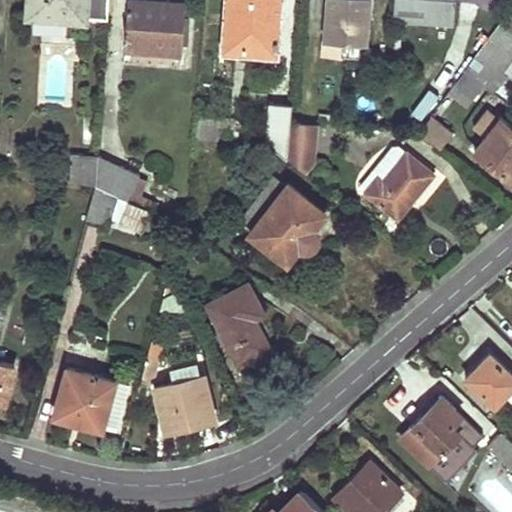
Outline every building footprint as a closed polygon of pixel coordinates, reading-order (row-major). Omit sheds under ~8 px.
[(106,0),(27,0),(27,14),(85,19),(85,15),(106,16),(106,0)] [(126,0),(123,47),(180,51),(184,0),(178,0),(126,0)] [(224,0),(221,49),(277,52),(280,0),(224,0)] [(358,43),(365,43),(368,0),(325,0),(321,55),(357,58),(358,43)] [(395,0),(394,17),(451,22),(453,0),(395,0)] [(511,2),(498,23),(511,32),(511,30),(511,2)] [(466,71),(482,83),(492,91),(506,73),(501,69),(511,55),(511,33),(511,32),(498,23),(463,69),(466,71)] [(478,89),(482,83),(466,71),(457,83),(474,96),(478,89)] [(420,115),(435,94),(427,88),(411,109),(420,115)] [(288,146),(290,119),(291,102),(269,100),(265,141),(287,159),(288,146)] [(215,136),(215,125),(216,115),(197,113),(196,135),(215,136)] [(215,125),(215,136),(228,137),(229,116),(216,115),(215,125)] [(498,167),(503,160),(507,154),(511,157),(511,124),(499,115),(473,149),(498,167)] [(441,145),(446,138),(452,131),(432,116),(421,131),(441,145)] [(288,146),(299,155),(312,139),(314,121),(290,119),(288,146)] [(383,178),(406,150),(397,143),(374,171),(377,173),(383,178)] [(299,155),(288,146),(287,159),(293,163),(299,155)] [(364,189),(393,212),(406,197),(411,201),(434,172),(406,150),(383,178),(377,173),(364,189)] [(68,179),(94,184),(96,154),(71,153),(68,179)] [(94,184),(119,195),(127,198),(138,173),(96,154),(94,184)] [(511,177),(511,175),(511,157),(507,154),(503,160),(498,167),(511,177)] [(138,173),(127,198),(139,204),(150,178),(138,173)] [(314,225),(313,224),(323,210),(287,181),(282,187),(271,178),(241,217),(252,226),(248,231),(286,260),(297,246),(299,246),(301,247),(304,247),(306,247),(308,246),(311,245),(313,244),(315,243),(316,241),(316,239),(317,236),(317,234),(317,232),(316,229),(315,227),(314,225)] [(111,218),(119,195),(94,184),(84,221),(103,227),(106,219),(111,218)] [(111,218),(139,229),(148,208),(139,204),(127,198),(119,195),(111,218)] [(399,216),(411,201),(406,197),(393,212),(399,216)] [(253,325),(252,321),(250,317),(254,315),(262,311),(247,282),(207,302),(237,363),(269,346),(257,323),(253,325)] [(85,340),(87,336),(88,333),(72,329),(70,336),(85,340)] [(492,404),(511,384),(511,375),(488,352),(464,375),(492,404)] [(139,375),(145,377),(151,378),(156,357),(145,353),(139,375)] [(0,399),(2,400),(11,364),(0,361),(0,399)] [(81,411),(80,416),(79,420),(100,426),(113,379),(66,365),(55,404),(81,411)] [(174,424),(184,422),(182,415),(211,408),(202,375),(155,384),(164,426),(174,424)] [(427,463),(456,433),(449,425),(460,414),(441,395),(400,436),(427,463)] [(53,413),(79,420),(80,416),(81,411),(55,404),(53,413)] [(214,421),(211,408),(182,415),(184,422),(185,427),(214,421)] [(456,433),(468,422),(460,414),(449,425),(456,433)] [(511,442),(501,432),(487,447),(490,451),(511,471),(511,442)] [(511,480),(511,471),(490,451),(486,456),(511,481),(511,480)] [(383,511),(381,510),(386,505),(398,492),(399,491),(370,462),(335,496),(350,511),(383,511)] [(323,511),(299,488),(275,511),(274,511),(270,507),(265,511),(323,511)] [(391,509),(403,496),(398,492),(386,505),(391,509)]
